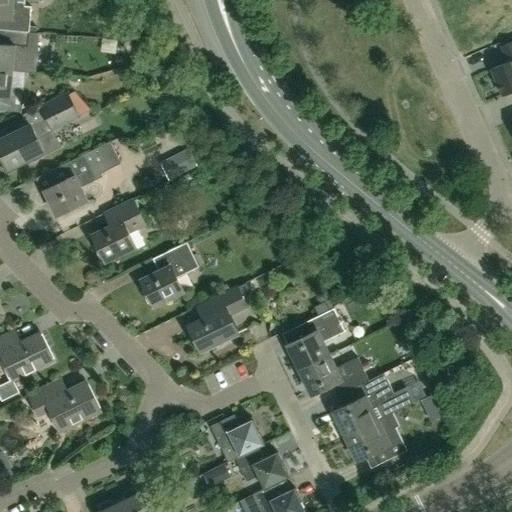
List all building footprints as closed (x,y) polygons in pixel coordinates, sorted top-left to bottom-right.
[(25,6),(25,0),(0,0),(0,30),(3,31),(28,33),(29,15),(30,6),(25,6)] [(26,55),(28,33),(3,31),(1,44),(0,44),(0,70),(12,71),(13,54),(26,55)] [(504,94),(511,90),(511,42),(502,46),(508,62),(493,69),(504,94)] [(10,88),(12,71),(0,70),(0,110),(21,112),(23,89),(10,88)] [(52,131),(79,117),(67,92),(39,106),(45,119),(30,126),(30,125),(0,139),(0,154),(1,157),(0,157),(0,162),(6,174),(22,166),(21,163),(42,153),(44,156),(61,148),(52,131)] [(57,216),(87,201),(81,187),(103,177),(101,173),(121,164),(110,142),(55,169),(62,182),(44,190),(57,216)] [(169,180),(198,166),(189,148),(160,162),(169,180)] [(137,249),(146,244),(138,228),(146,225),(133,199),(105,213),(111,226),(93,235),(105,261),(136,247),(137,249)] [(153,307),(184,292),(177,278),(199,268),(187,243),(152,259),(159,272),(141,281),(153,307)] [(0,279),(4,289),(22,282),(17,269),(0,275),(0,279)] [(202,352),(238,335),(228,316),(247,307),(237,288),(198,306),(204,319),(189,326),(202,352)] [(300,370),(330,355),(324,342),(345,332),(334,308),(300,325),(305,336),(288,345),(300,370)] [(0,362),(2,362),(11,381),(52,361),(39,334),(13,347),(7,333),(0,336),(0,362)] [(337,396),(359,385),(369,381),(358,358),(336,368),(330,355),(300,370),(312,396),(333,386),(337,396)] [(343,407),(333,412),(345,437),(386,417),(386,416),(388,415),(393,412),(414,402),(407,388),(394,394),(384,373),(369,381),(359,385),(365,396),(343,407)] [(60,395),(53,382),(27,395),(37,416),(52,409),(62,430),(99,412),(85,383),(60,395)] [(236,458),(259,447),(265,444),(253,420),(239,426),(234,415),(210,426),(228,462),(236,458)] [(386,417),(345,437),(357,461),(382,449),(387,459),(408,449),(396,425),(391,427),(386,417)] [(264,489),(285,479),(289,477),(277,452),(264,458),(259,447),(236,458),(247,481),(257,476),(264,489)] [(255,511),(306,511),(295,488),(291,490),(285,479),(264,489),(253,495),(253,496),(249,498),(255,511)] [(118,501),(123,511),(163,511),(163,510),(159,511),(151,511),(141,490),(140,491),(138,488),(135,487),(125,492),(124,495),(125,497),(118,501)] [(123,511),(118,501),(114,503),(113,500),(110,499),(99,504),(99,507),(101,511),(100,511),(123,511)]
